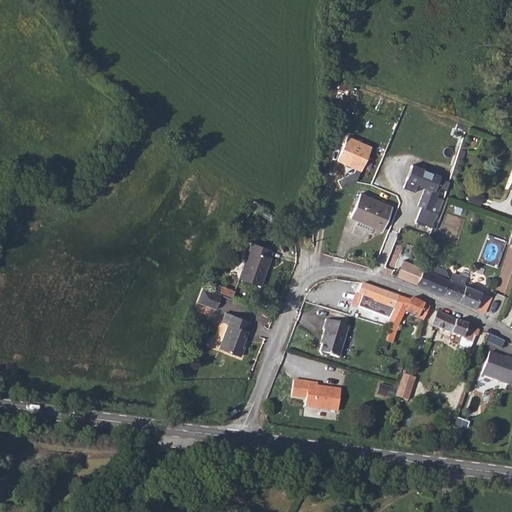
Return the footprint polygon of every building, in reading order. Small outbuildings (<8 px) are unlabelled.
[(345,104),(339,122),(345,124),(352,107),(345,104)] [(346,136),(335,162),(360,173),(371,147),(346,136)] [(410,166),(402,187),(415,194),(417,187),(422,189),(415,207),(418,208),(414,221),(431,226),(448,182),(410,166)] [(363,194),(353,217),(361,221),(360,225),(374,231),(375,227),(383,231),(393,208),(363,194)] [(246,204),(245,206),(254,212),(257,206),(251,201),(246,204)] [(249,240),(237,276),(259,282),(269,254),(266,253),(268,246),(249,240)] [(407,281),(416,284),(423,269),(404,260),(397,276),(407,281)] [(423,269),(416,284),(442,296),(448,280),(449,280),(431,272),(431,269),(430,267),(427,267),(424,269),(423,269)] [(448,280),(442,296),(476,310),(482,293),(464,285),(466,279),(459,277),(457,282),(449,278),(449,280),(448,280)] [(361,296),(359,304),(377,310),(380,303),(392,307),(394,304),(397,296),(364,284),(359,283),(356,294),(361,296)] [(203,288),(196,302),(215,308),(221,294),(203,288)] [(482,293),(476,310),(485,314),(491,298),(482,293)] [(397,296),(394,304),(401,306),(403,298),(397,296)] [(409,301),(404,311),(424,320),(428,307),(410,299),(409,301)] [(229,323),(220,348),(240,354),(244,343),(243,343),(247,329),(246,328),(248,318),(226,310),(224,320),(229,323)] [(469,325),(436,311),(431,325),(460,337),(458,342),(459,345),(467,348),(469,347),(474,335),(476,336),(478,330),(469,325)] [(322,340),(319,353),(321,356),(326,358),(329,355),(340,358),(347,328),(324,321),(322,330),(323,332),(320,340),(322,340)] [(384,328),(380,340),(390,343),(396,326),(387,322),(384,328)] [(486,341),(502,346),(504,339),(488,334),(486,341)] [(480,376),(509,385),(511,385),(511,359),(507,358),(507,360),(488,353),(480,376)] [(412,380),(399,376),(396,383),(409,388),(412,380)] [(337,411),(339,391),(315,387),(315,384),(292,382),(290,398),(305,400),(304,406),(337,411)] [(409,388),(396,383),(395,387),(394,390),(392,399),(404,403),(409,388)] [(463,393),(461,399),(470,402),(471,397),(463,393)] [(460,441),(468,422),(457,418),(450,437),(460,441)] [(324,465),(323,477),(345,479),(347,468),(324,465)]
